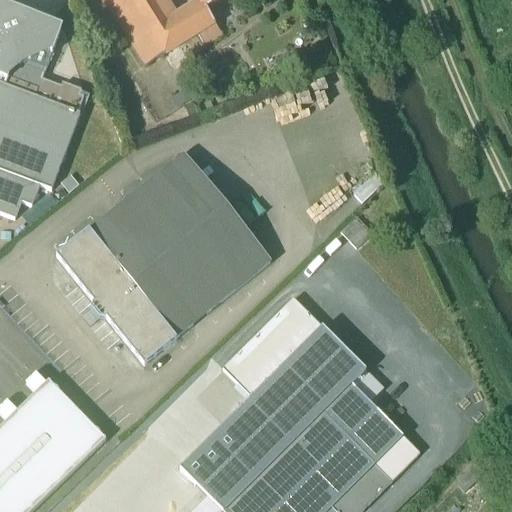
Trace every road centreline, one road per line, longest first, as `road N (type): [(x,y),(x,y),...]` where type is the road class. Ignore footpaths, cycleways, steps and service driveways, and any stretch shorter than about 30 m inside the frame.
road 1 (track): [(511,397),(463,303),(451,298),(326,0)]
road 2 (track): [(432,0),(511,182)]
road 3 (track): [(458,0),(511,133)]
